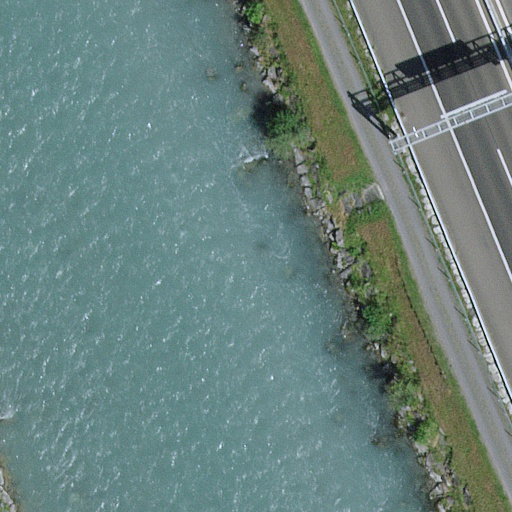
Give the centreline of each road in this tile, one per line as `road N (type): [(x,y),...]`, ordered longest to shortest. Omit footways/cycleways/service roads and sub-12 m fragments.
road 1 (track): [(511,463),(315,0)]
road 2 (motorway): [(438,0),(511,181)]
